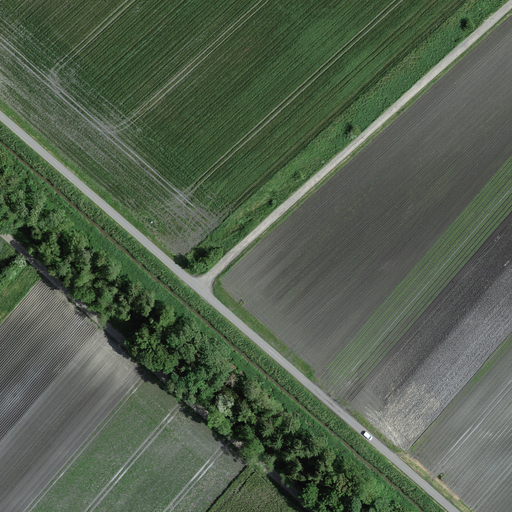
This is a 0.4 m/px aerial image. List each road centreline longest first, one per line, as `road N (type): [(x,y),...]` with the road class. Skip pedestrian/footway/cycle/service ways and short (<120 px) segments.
road 1 (track): [(0,113),(456,511)]
road 2 (track): [(0,229),(322,511)]
road 3 (track): [(197,285),(511,7)]
